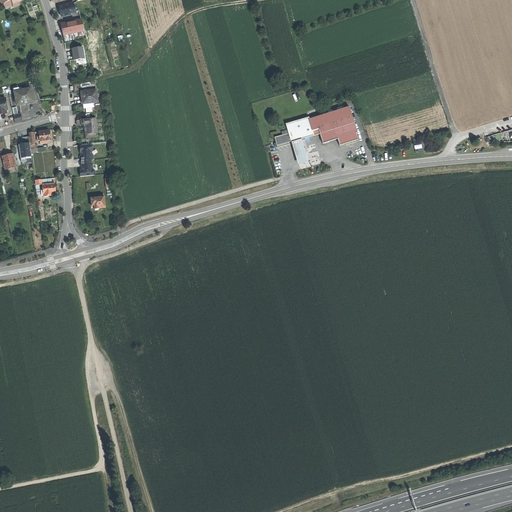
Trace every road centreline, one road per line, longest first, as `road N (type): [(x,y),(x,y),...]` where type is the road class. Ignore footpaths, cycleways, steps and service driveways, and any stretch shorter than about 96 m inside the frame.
road 1 (secondary): [(218,208),(354,172),(511,155)]
road 2 (track): [(78,275),(132,511)]
road 3 (track): [(0,489),(98,470),(103,458),(85,365),(92,344)]
road 4 (track): [(456,138),(413,0)]
road 5 (secondary): [(85,257),(218,208)]
road 6 (secondary): [(218,208),(83,249)]
road 7 (motorway): [(511,476),(385,511)]
road 8 (track): [(256,0),(188,15),(146,58)]
road 9 (residential): [(64,118),(61,53),(46,0)]
